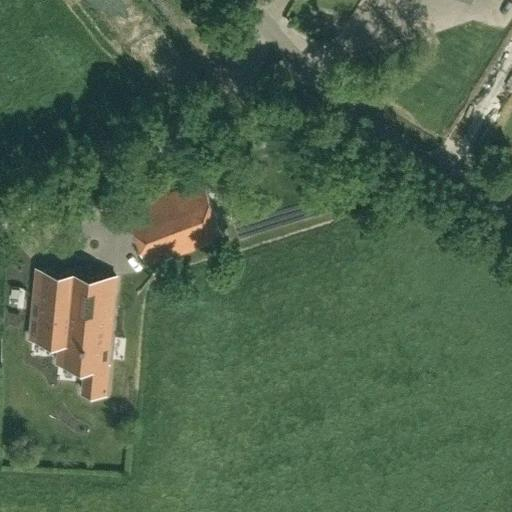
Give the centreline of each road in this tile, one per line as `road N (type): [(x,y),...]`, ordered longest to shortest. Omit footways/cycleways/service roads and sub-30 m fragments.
road 1 (unclassified): [(511,221),(357,116),(305,69)]
road 2 (residential): [(0,207),(225,104)]
